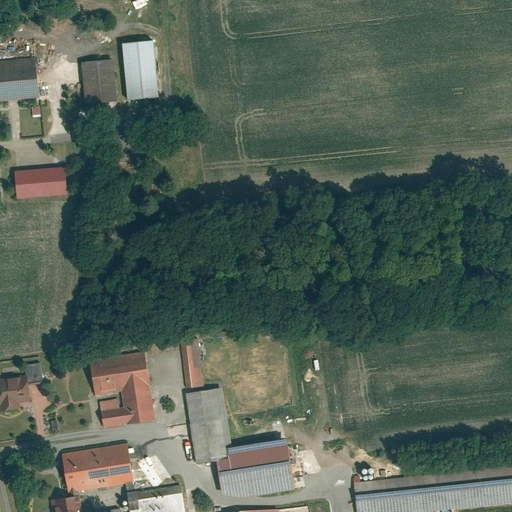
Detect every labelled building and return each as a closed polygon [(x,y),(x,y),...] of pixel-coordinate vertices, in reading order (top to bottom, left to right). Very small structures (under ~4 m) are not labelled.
[(148,0),(134,0),(131,2),(134,8),(149,1),(148,0)] [(155,40),(122,43),(127,102),(160,99),(155,40)] [(0,101),(40,99),(37,57),(0,58),(0,101)] [(115,59),(81,61),(83,101),(117,99),(115,59)] [(63,166),(12,169),(13,199),(64,197),(63,166)] [(215,457),(219,491),(248,495),(292,490),(285,434),(231,441),(224,384),(204,387),(199,342),(179,345),(194,460),(215,457)] [(143,352),(88,360),(93,391),(120,387),(123,406),(113,408),(111,397),(97,399),(102,427),(154,419),(143,352)] [(27,376),(0,379),(0,411),(19,409),(18,402),(29,400),(28,384),(42,382),(40,363),(25,364),(27,376)] [(125,442),(58,453),(64,491),(70,491),(71,496),(54,499),(56,511),(81,511),(79,500),(76,501),(74,491),(123,484),(132,482),(125,442)] [(511,462),(353,479),(356,511),(427,511),(511,503),(511,462)] [(133,491),(132,482),(123,484),(126,511),(183,511),(180,484),(133,491)]
